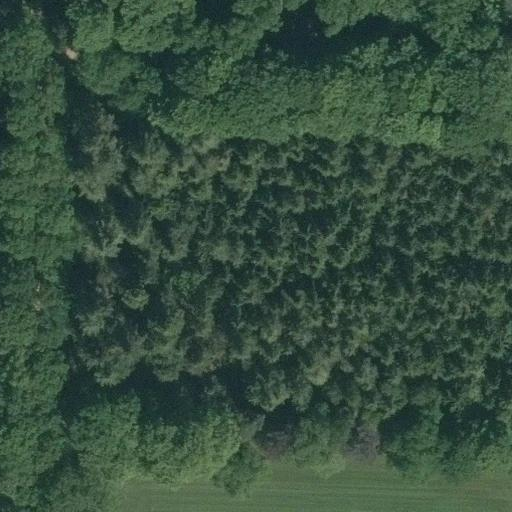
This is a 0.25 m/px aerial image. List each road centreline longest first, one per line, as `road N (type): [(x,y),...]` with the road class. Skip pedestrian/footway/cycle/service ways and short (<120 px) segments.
road 1 (track): [(53,0),(42,511)]
road 2 (track): [(52,47),(511,76)]
